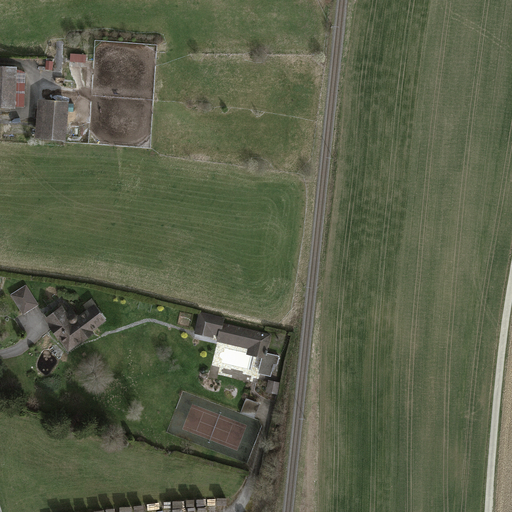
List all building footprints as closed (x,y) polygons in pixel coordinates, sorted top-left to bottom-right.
[(0,107),(16,108),(16,72),(0,72),(0,107)] [(66,106),(40,104),(37,138),(64,141),(66,106)] [(37,308),(25,289),(12,297),(23,316),(37,308)] [(64,308),(47,322),(68,350),(104,323),(93,309),(75,322),(64,308)] [(223,322),(201,317),(196,335),(219,341),(218,343),(249,351),(248,356),(264,360),(269,338),(222,327),(223,322)]
